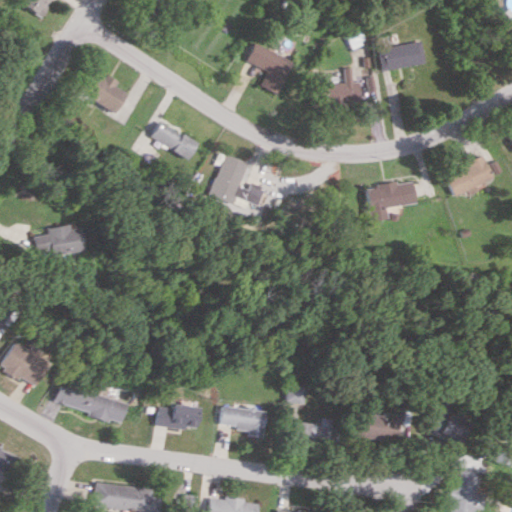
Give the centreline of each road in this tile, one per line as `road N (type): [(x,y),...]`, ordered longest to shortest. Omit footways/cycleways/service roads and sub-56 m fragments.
road 1 (residential): [(89,0),(0,144),(66,446),(401,488)]
road 2 (residential): [(511,91),(390,150),(288,143),(246,127),(76,20)]
